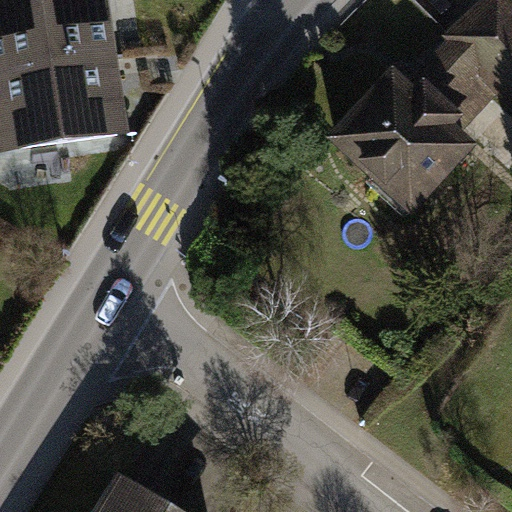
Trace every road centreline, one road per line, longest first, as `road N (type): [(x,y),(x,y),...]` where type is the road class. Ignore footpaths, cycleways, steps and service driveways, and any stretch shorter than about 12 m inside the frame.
road 1 (residential): [(108,287),(386,511)]
road 2 (tertiary): [(289,0),(108,287)]
road 3 (tertiary): [(108,287),(0,464)]
